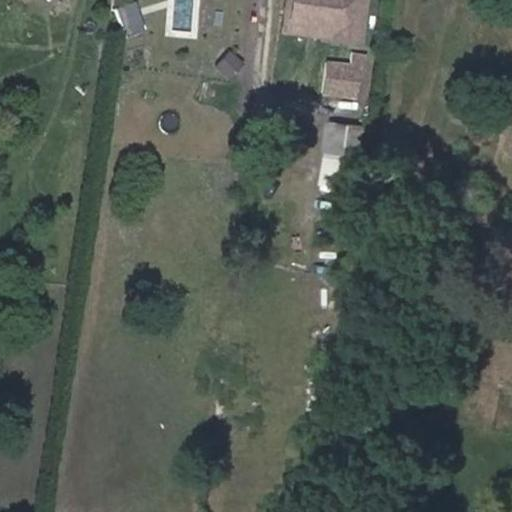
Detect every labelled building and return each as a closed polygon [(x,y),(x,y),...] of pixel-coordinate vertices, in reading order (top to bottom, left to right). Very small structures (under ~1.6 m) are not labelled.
[(364,0),(292,0),(289,26),(333,32),(332,40),(358,43),(364,0)] [(326,62),(322,86),(321,93),(352,97),(353,93),(355,77),(361,77),(365,54),(351,52),(348,64),(326,62)] [(330,121),(320,182),(354,189),(364,127),(330,121)] [(237,234),(242,235),(263,239),(266,214),(240,210),(237,234)] [(232,234),(222,340),(231,341),(242,235),(237,234),(232,234)]
